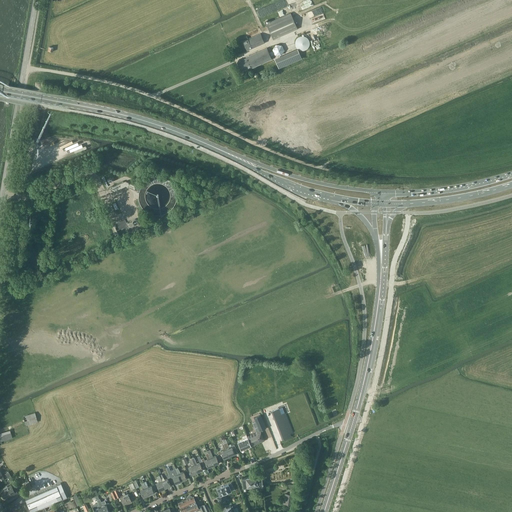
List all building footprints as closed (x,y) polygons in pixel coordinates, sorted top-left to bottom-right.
[(266,24),(273,39),(297,28),(291,13),(266,24)] [(261,33),(243,41),(247,50),(265,42),(261,33)] [(301,36),(299,37),(297,38),(296,40),(295,42),(295,44),(296,46),(297,48),(299,50),(301,50),(304,50),(306,50),(308,48),(309,46),(310,44),(310,42),(309,40),(308,38),(306,37),(304,36),(301,36)] [(284,52),(282,45),(276,44),(273,49),(276,55),(281,55),(284,52)] [(251,68),(272,59),(267,48),(246,57),(246,58),(237,62),(241,71),(251,67),(251,68)] [(298,50),(275,60),(279,68),(302,58),(298,50)] [(125,181),(113,187),(111,190),(115,191),(126,186),(127,187),(129,182),(125,181)] [(292,432),(282,407),(271,411),(281,437),(282,438),(288,436),(287,434),(292,432)] [(35,413),(23,416),(26,426),(38,422),(35,413)] [(255,418),(258,427),(260,431),(267,428),(262,415),(255,418)] [(256,432),(247,436),(251,446),(264,441),(260,431),(258,427),(254,428),(256,432)] [(10,430),(0,433),(0,442),(12,438),(10,430)] [(251,446),(248,438),(238,442),(241,450),(251,446)] [(225,439),(222,440),(223,442),(229,456),(235,454),(234,451),(237,450),(234,445),(231,446),(232,447),(229,448),(225,439)] [(229,456),(223,442),(221,442),(222,444),(224,450),(221,451),(220,450),(217,452),(218,455),(220,457),(223,456),(224,458),(229,456)] [(207,451),(208,453),(213,465),(219,463),(218,460),(221,459),(220,457),(218,455),(216,456),(216,455),(213,457),(210,449),(207,451)] [(213,465),(208,453),(205,454),(207,459),(205,460),(204,458),(201,459),(204,466),(206,465),(207,467),(213,465)] [(197,472),(203,470),(202,467),(204,466),(201,459),(200,456),(197,457),(200,462),(197,463),(194,457),(191,459),(192,459),(197,472)] [(197,472),(192,459),(189,460),(191,464),(191,466),(188,467),(191,474),(197,472)] [(178,468),(176,468),(181,481),(187,479),(183,472),(180,473),(179,471),(178,468)] [(175,469),(170,470),(173,476),(172,476),(175,481),(176,483),(181,481),(175,469)] [(161,474),(159,475),(165,488),(171,486),(170,484),(168,478),(164,480),(163,478),(161,474)] [(165,488),(159,475),(157,476),(159,482),(156,483),(153,485),(155,489),(158,488),(159,490),(165,488)] [(260,476),(243,478),(244,488),(259,486),(259,488),(262,487),(262,486),(263,486),(263,484),(262,484),(262,476),(260,476)] [(28,481),(23,484),(24,486),(26,490),(27,490),(27,491),(32,487),(28,481)] [(143,497),(148,495),(144,485),(143,482),(141,483),(142,487),(143,489),(140,490),(143,497)] [(61,483),(25,498),(31,511),(33,511),(67,498),(61,483)] [(230,488),(233,487),(231,483),(229,484),(217,489),(220,496),(216,497),(219,503),(225,501),(223,495),(231,491),(230,488),(231,488),(230,488)] [(147,484),(144,485),(148,495),(155,492),(153,490),(155,489),(153,485),(148,487),(147,484)] [(11,498),(18,494),(14,486),(12,487),(11,485),(8,487),(7,486),(3,488),(4,489),(1,491),(4,497),(9,494),(11,498)] [(295,486),(288,485),(287,490),(291,490),(290,494),(286,494),(284,504),(287,504),(286,509),(290,510),(291,505),(292,505),(293,495),(292,495),(293,491),(294,491),(295,486)] [(124,495),(120,497),(124,504),(127,503),(127,504),(132,502),(128,493),(127,494),(126,491),(123,493),(124,495)] [(191,496),(190,495),(188,496),(187,497),(186,498),(187,499),(189,504),(191,504),(196,502),(193,496),(192,497),(191,496)] [(102,505),(100,498),(97,499),(100,506),(103,511),(108,511),(110,511),(108,508),(110,508),(110,507),(111,506),(111,505),(110,504),(110,503),(109,503),(108,503),(106,504),(106,503),(102,505)] [(189,504),(187,499),(178,503),(181,509),(186,507),(186,506),(189,504)] [(198,507),(196,502),(191,504),(194,511),(195,511),(200,510),(201,511),(205,511),(202,505),(198,507)] [(234,511),(231,503),(225,506),(226,509),(223,510),(224,511),(234,511)]
